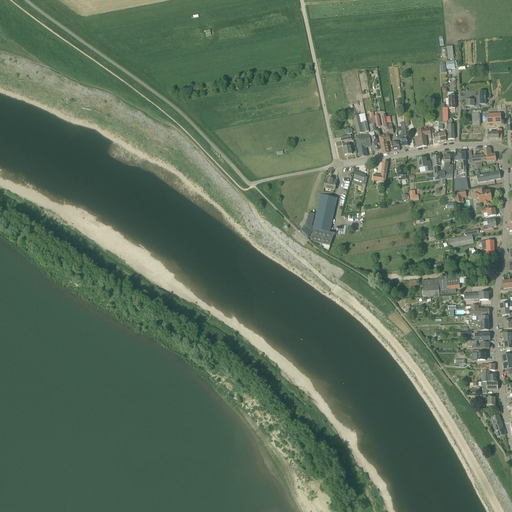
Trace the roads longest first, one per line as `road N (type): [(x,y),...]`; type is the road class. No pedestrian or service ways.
road 1 (unclassified): [(249,204),(397,346),(497,511)]
road 2 (residential): [(511,446),(493,319),(506,151)]
road 3 (unclassified): [(337,164),(301,0)]
road 4 (residential): [(337,164),(456,145)]
